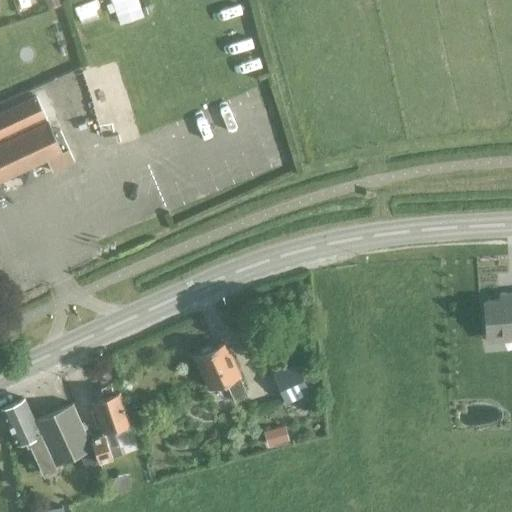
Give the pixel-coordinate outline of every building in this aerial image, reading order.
[(73,162),(68,150),(59,130),(50,128),(35,96),(0,112),(0,180),(46,160),(51,172),(73,162)] [(484,301),(483,301),(485,336),(511,333),(511,292),(499,294),(499,300),(490,301),(484,301)] [(208,345),(199,350),(198,355),(196,356),(210,388),(224,382),(233,401),(244,396),(236,377),(240,375),(233,360),(230,362),(222,345),(213,348),(208,345)] [(307,392),(301,379),(294,363),(271,373),(284,402),(307,392)] [(104,434),(90,439),(98,461),(120,454),(112,429),(127,423),(117,392),(115,393),(111,390),(104,393),(104,397),(92,400),(95,410),(91,411),(96,426),(100,425),(104,434)] [(53,465),(33,421),(23,398),(0,408),(16,444),(28,438),(43,473),(55,468),(53,465)] [(71,404),(33,421),(53,465),(91,448),(71,404)] [(262,429),(266,444),(287,439),(283,424),(262,429)] [(93,454),(85,457),(90,472),(98,470),(93,454)] [(106,479),(109,491),(119,489),(116,477),(106,479)]
